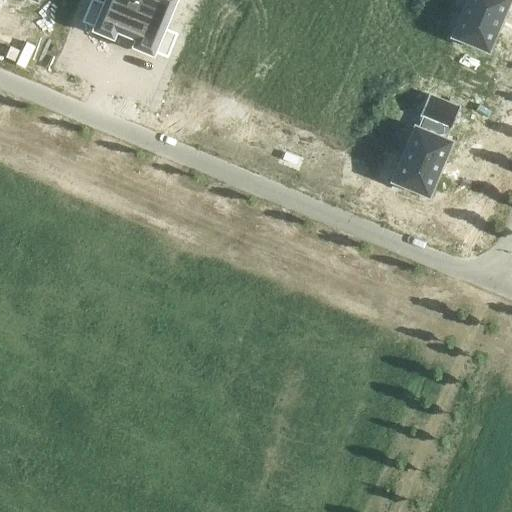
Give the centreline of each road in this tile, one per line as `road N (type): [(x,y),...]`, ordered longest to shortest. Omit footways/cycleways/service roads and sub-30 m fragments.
road 1 (residential): [(486,279),(0,76)]
road 2 (residential): [(486,279),(393,511)]
